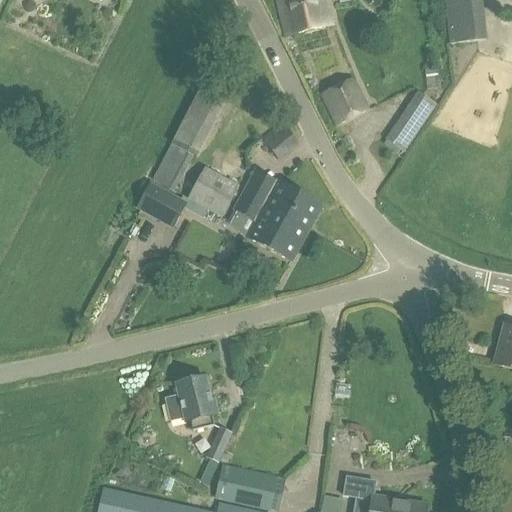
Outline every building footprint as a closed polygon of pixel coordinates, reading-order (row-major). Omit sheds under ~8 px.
[(330,25),(325,0),(276,0),(285,37),(330,25)] [(443,0),(449,45),(487,40),(483,4),(482,0),(443,0)] [(353,80),(322,94),(337,125),(367,110),(353,80)] [(415,93),(406,106),(425,118),(434,105),(415,93)] [(282,123),(262,139),(277,160),(297,143),(282,123)] [(238,187),(205,169),(188,200),(221,218),(238,187)] [(265,208),(307,231),(321,207),(257,172),(236,211),(257,223),(265,208)] [(186,203),(155,185),(149,182),(135,208),(172,228),(186,203)] [(265,208),(257,223),(248,239),(290,262),(307,231),(265,208)] [(511,329),(504,327),(493,364),(511,369),(511,329)] [(205,379),(189,383),(186,381),(180,382),(179,385),(175,386),(178,397),(165,400),(170,423),(183,420),(184,424),(189,423),(192,433),(212,428),(210,418),(217,416),(214,402),(211,403),(205,379)] [(217,465),(230,435),(219,430),(206,460),(217,465)] [(221,469),(214,500),(271,511),(277,511),(284,482),(221,469)] [(346,478),(343,496),(354,498),(352,511),(424,511),(425,506),(373,498),(374,496),(366,494),(368,482),(346,478)] [(200,511),(103,490),(98,511),(200,511)]
